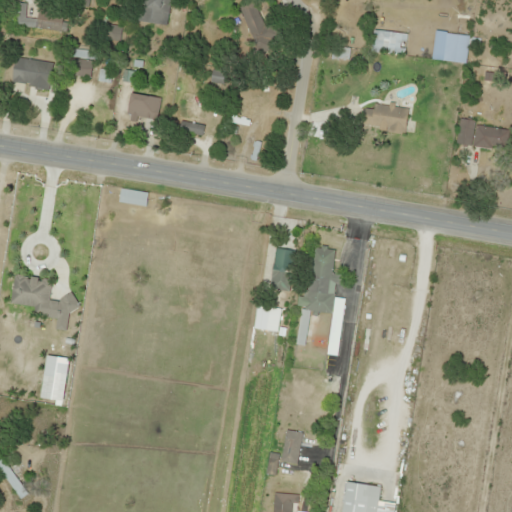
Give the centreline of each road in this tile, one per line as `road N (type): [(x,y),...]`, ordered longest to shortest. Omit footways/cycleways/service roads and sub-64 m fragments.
road 1 (secondary): [(511,232),(0,144)]
road 2 (residential): [(280,193),(308,35),(289,0)]
